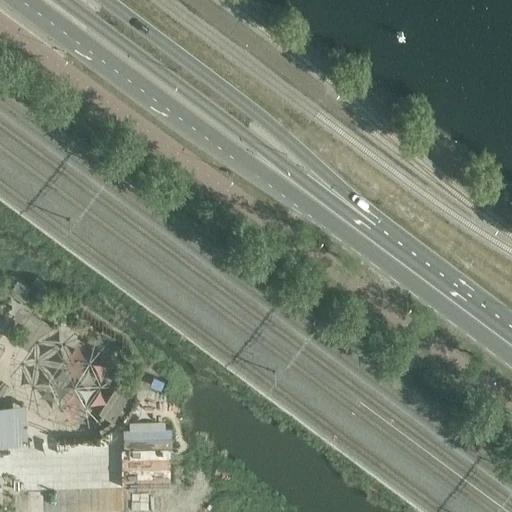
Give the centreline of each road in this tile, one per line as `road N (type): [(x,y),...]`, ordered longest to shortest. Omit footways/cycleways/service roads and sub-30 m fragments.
road 1 (secondary): [(511,318),(106,0)]
road 2 (secondary): [(12,0),(148,98),(320,197)]
road 3 (secondary): [(320,197),(61,0)]
road 4 (secondary): [(320,197),(511,342)]
